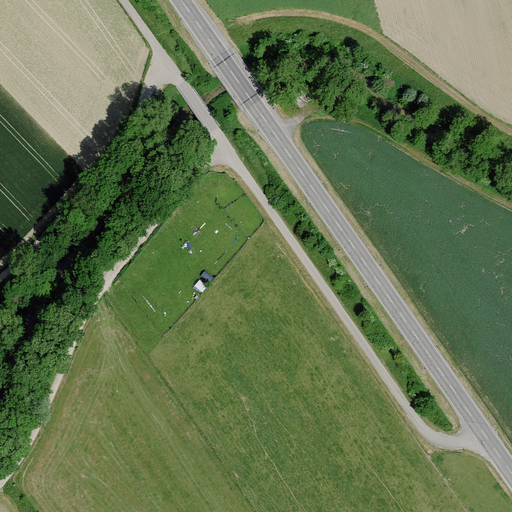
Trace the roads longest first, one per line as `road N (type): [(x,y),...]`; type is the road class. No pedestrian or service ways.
road 1 (track): [(481,429),(440,442),(415,424),(123,0)]
road 2 (tertiary): [(180,0),(511,473)]
road 3 (track): [(225,148),(109,281),(0,485)]
road 4 (track): [(260,16),(300,14),(362,29),(511,132)]
road 5 (track): [(168,64),(106,166),(0,277)]
road 6 (track): [(272,131),(305,118),(367,125),(511,206)]
